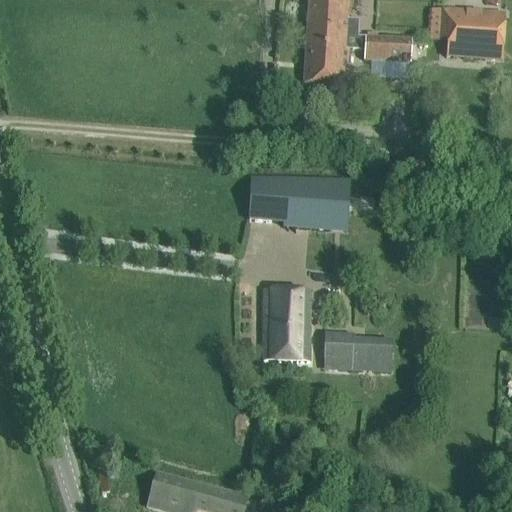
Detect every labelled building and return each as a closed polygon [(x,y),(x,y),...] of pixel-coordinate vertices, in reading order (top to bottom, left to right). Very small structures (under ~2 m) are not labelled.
[(348,0),(308,0),(307,32),(347,36),(347,39),(356,40),(357,23),(348,22),(348,0)] [(463,46),(503,48),(505,17),(449,13),(447,45),(463,46)] [(347,36),(307,32),(303,87),(346,89),(348,51),(365,52),(364,63),(410,65),(411,43),(356,40),(347,39),(347,36)] [(463,46),(462,61),(502,63),(503,48),(463,46)] [(371,142),(351,140),(350,154),(370,156),(371,142)] [(283,229),(347,234),(348,228),(349,185),(250,182),(248,222),(283,225),(283,229)] [(310,364),(310,294),(263,292),(263,364),(310,364)] [(354,337),(324,336),(323,362),(351,363),(351,373),(377,374),(378,346),(353,345),(354,337)] [(244,511),(247,503),(157,477),(148,508),(161,511),(244,511)]
